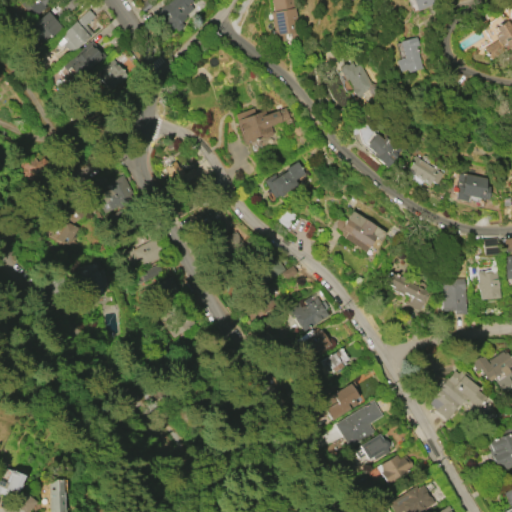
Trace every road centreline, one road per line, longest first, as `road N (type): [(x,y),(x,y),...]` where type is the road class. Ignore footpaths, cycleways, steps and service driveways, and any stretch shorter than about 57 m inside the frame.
road 1 (residential): [(347,511),(174,238),(141,167),(145,119),(162,73),(105,0)]
road 2 (residential): [(475,511),(382,351),(330,281),(245,218),(199,145),(145,119)]
road 3 (residential): [(220,17),(348,160),(458,229),(511,226)]
road 4 (residential): [(0,247),(70,315),(143,405),(207,511)]
road 5 (residential): [(0,240),(109,161),(162,73),(228,0)]
road 6 (residential): [(511,84),(449,58),(446,31),(488,0)]
road 7 (residential): [(382,351),(511,328)]
